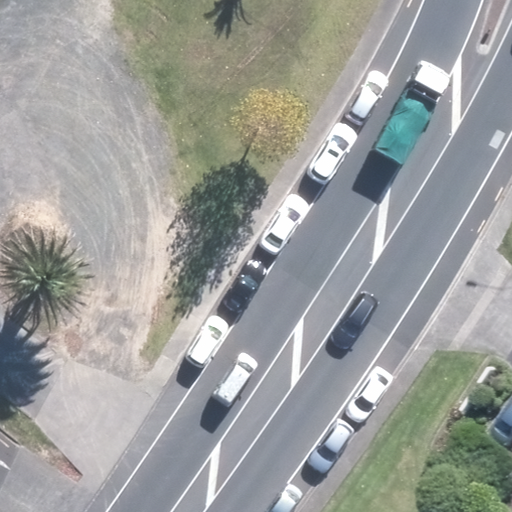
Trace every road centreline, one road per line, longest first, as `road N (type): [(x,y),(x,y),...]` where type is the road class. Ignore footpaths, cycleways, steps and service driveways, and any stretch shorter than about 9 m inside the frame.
road 1 (secondary): [(189,511),(431,146)]
road 2 (secondary): [(431,146),(466,0)]
road 3 (secondary): [(511,22),(431,146)]
